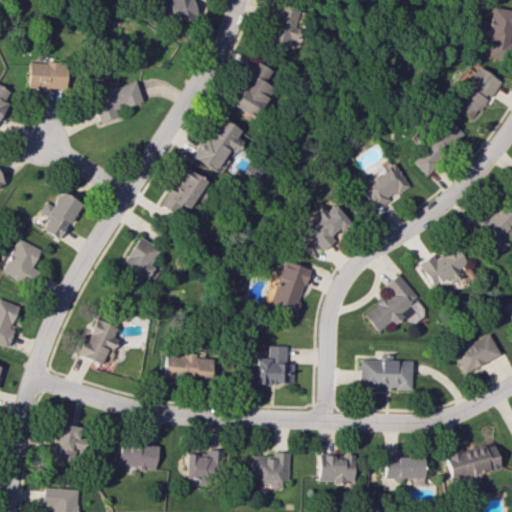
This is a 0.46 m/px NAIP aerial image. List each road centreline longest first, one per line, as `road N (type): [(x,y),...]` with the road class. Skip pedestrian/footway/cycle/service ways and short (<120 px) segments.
road 1 (residential): [(234,0),(211,57),(66,285),(41,338),(15,427),(7,511)]
road 2 (residential): [(28,378),(148,412),(416,423),(511,383)]
road 3 (residential): [(324,420),(330,295),(361,257),(458,187),(511,120)]
